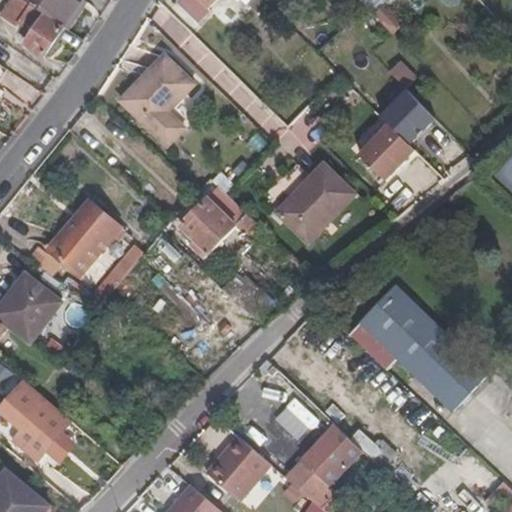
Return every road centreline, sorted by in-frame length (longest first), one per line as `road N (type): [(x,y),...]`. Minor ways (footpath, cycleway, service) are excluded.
road 1 (residential): [(92,511),(282,322)]
road 2 (residential): [(121,0),(0,174)]
